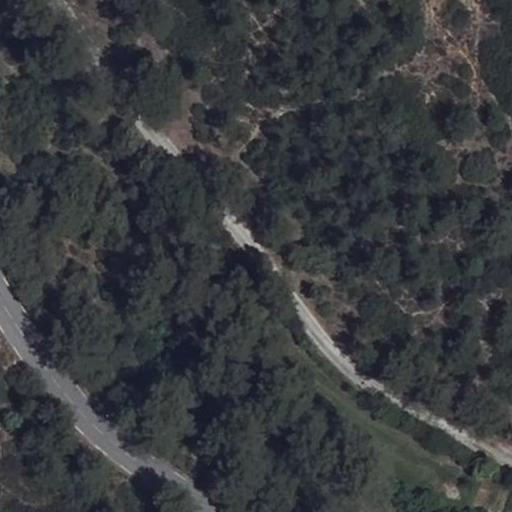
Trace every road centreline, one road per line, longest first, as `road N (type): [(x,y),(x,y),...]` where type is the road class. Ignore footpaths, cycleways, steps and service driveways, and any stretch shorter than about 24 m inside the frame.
road 1 (unclassified): [(44,0),(296,311),(395,409),(511,468)]
road 2 (tertiary): [(0,302),(57,389),(107,446),(203,511)]
